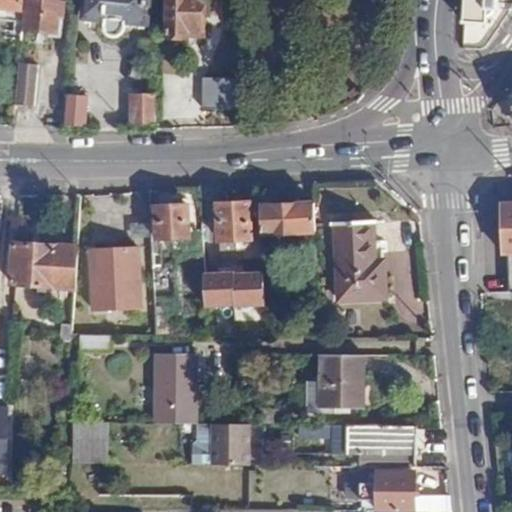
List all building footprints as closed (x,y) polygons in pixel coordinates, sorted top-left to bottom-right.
[(0,0),(0,10),(15,12),(15,0),(0,0)] [(144,0),(85,0),(84,22),(103,23),(102,33),(105,39),(110,41),(116,42),(122,39),(125,33),(126,24),(143,25),(144,0)] [(165,0),(165,37),(204,38),(204,0),(165,0)] [(499,0),(465,0),(463,23),(487,26),(488,17),(493,18),(494,8),(499,8),(499,0)] [(59,4),(24,1),(21,34),(54,39),(59,4)] [(31,67),(12,65),(7,107),(26,109),(31,67)] [(234,109),(232,78),(198,80),(200,110),(234,109)] [(85,98),(65,96),(62,125),(82,127),(85,98)] [(153,97),(129,97),(129,126),(152,126),(153,97)] [(511,199),(510,200),(498,207),(499,244),(504,243),(507,285),(511,284),(511,199)] [(251,204),(215,205),(217,241),(253,240),(251,204)] [(189,206),(156,208),(158,240),(190,238),(189,206)] [(315,206),(259,207),(260,234),(316,232),(315,206)] [(373,224),(336,225),(339,303),(386,301),(385,273),(376,274),(373,224)] [(75,247),(13,244),(10,284),(73,291),(75,247)] [(220,257),(252,256),(252,246),(219,248),(220,257)] [(138,249),(88,251),(91,312),(141,310),(138,249)] [(264,306),(262,273),(231,275),(231,273),(201,274),(203,307),(264,306)] [(111,334),(79,334),(78,351),(109,353),(111,334)] [(197,352),(159,352),(158,418),(196,418),(197,352)] [(359,356),(315,355),(314,408),(358,409),(359,356)] [(0,461),(11,461),(12,395),(0,394),(0,461)] [(104,419),(75,418),(71,456),(101,458),(104,419)] [(248,422),(212,421),(209,461),(247,461),(248,422)] [(413,426),(343,424),(344,450),(413,452),(413,426)] [(414,472),(374,472),(374,482),(357,482),(356,497),(375,497),(374,509),(449,510),(447,495),(413,494),(414,472)]
